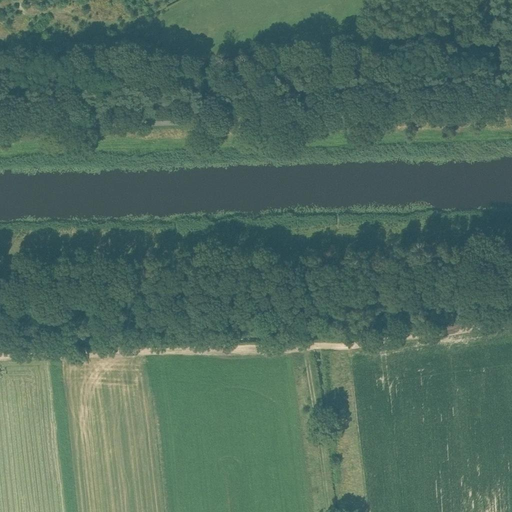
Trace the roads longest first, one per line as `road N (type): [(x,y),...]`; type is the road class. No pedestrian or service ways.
road 1 (track): [(511,313),(380,338),(0,352)]
road 2 (track): [(511,256),(213,279),(0,269)]
road 3 (track): [(305,341),(326,511)]
